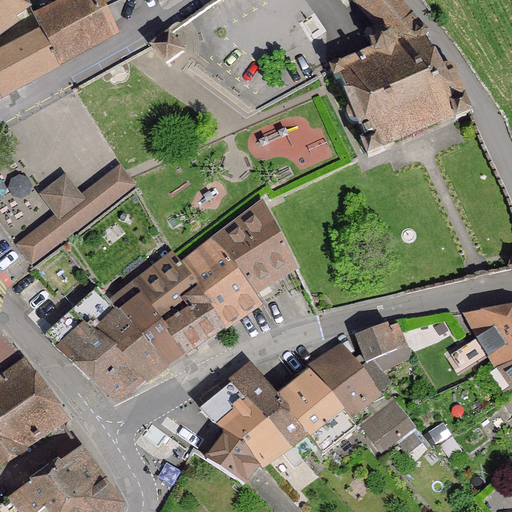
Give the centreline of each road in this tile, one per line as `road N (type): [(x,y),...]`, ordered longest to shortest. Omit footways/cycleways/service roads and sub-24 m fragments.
road 1 (residential): [(511,289),(315,325),(168,399)]
road 2 (residential): [(0,118),(192,0)]
road 3 (residential): [(511,154),(500,123),(415,0)]
road 4 (residential): [(114,440),(0,304)]
